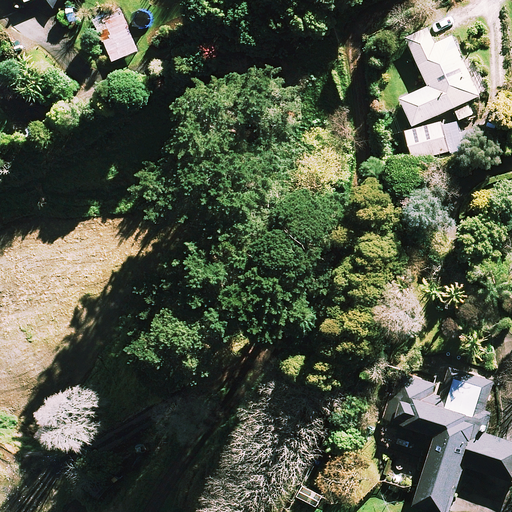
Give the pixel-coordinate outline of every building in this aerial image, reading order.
[(138,52),(122,13),(97,23),(113,62),(138,52)] [(467,104),(481,97),(489,94),(474,61),(466,65),(454,37),(437,45),(430,30),(409,39),(430,88),(403,100),(415,127),(449,111),(454,122),(472,114),(467,104)] [(449,152),(442,124),(409,132),(417,161),(449,152)] [(496,382),(450,367),(443,389),(400,376),(386,419),(438,436),(416,505),(439,511),(449,511),(464,466),(511,481),(511,442),(486,434),(492,414),(486,412),(496,382)] [(326,494),(303,480),(294,495),(316,509),(326,494)]
